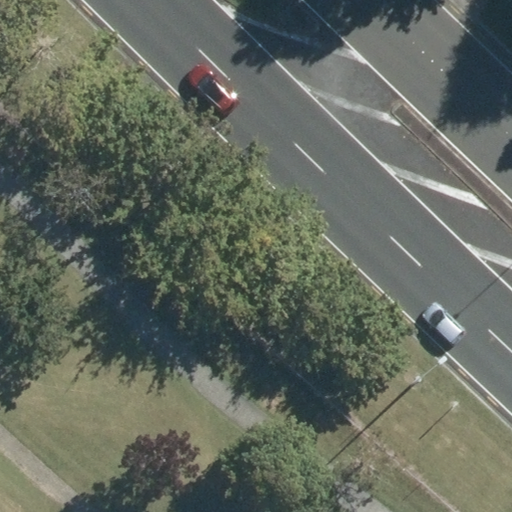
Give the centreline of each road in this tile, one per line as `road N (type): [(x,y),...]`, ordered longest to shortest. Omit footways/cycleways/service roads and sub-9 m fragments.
road 1 (primary): [(511,333),(326,165),(165,0)]
road 2 (primary): [(376,0),(511,126)]
